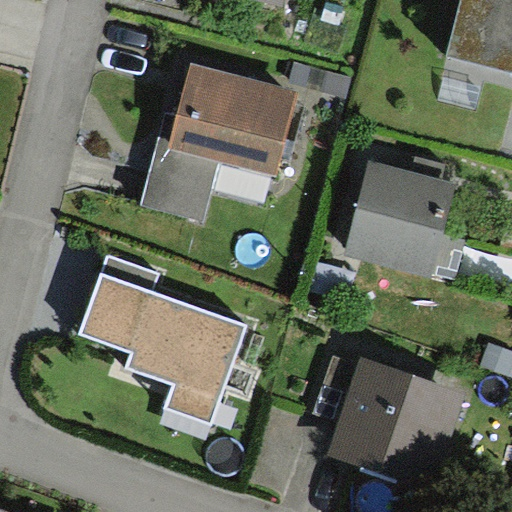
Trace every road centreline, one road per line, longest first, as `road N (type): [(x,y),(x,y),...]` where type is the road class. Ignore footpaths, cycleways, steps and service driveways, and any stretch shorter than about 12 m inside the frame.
road 1 (residential): [(0,305),(77,0)]
road 2 (residential): [(187,511),(0,443)]
